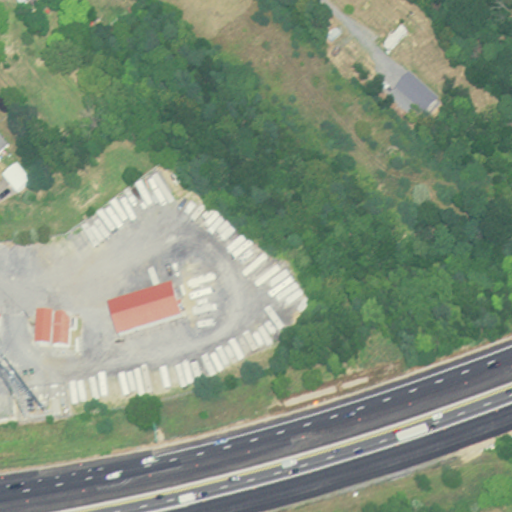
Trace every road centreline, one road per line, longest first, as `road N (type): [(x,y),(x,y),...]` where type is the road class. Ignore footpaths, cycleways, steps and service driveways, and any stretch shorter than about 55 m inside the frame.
road 1 (motorway): [(511,352),(226,446),(0,493)]
road 2 (motorway): [(188,511),(325,477),(511,411)]
